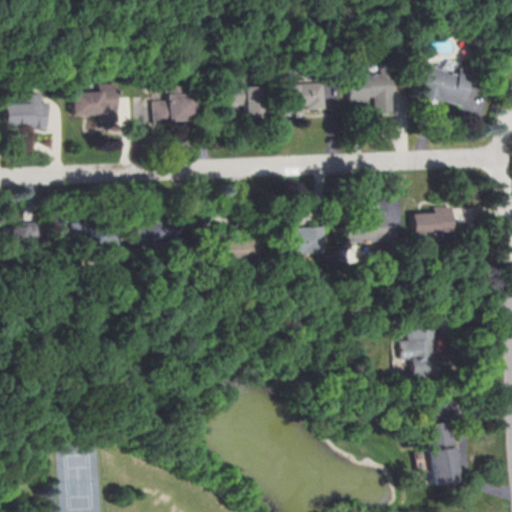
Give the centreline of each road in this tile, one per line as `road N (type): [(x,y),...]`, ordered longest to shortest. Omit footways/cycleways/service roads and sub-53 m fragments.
road 1 (residential): [(504,155),(0,176)]
road 2 (residential): [(511,391),(504,155),(511,120)]
